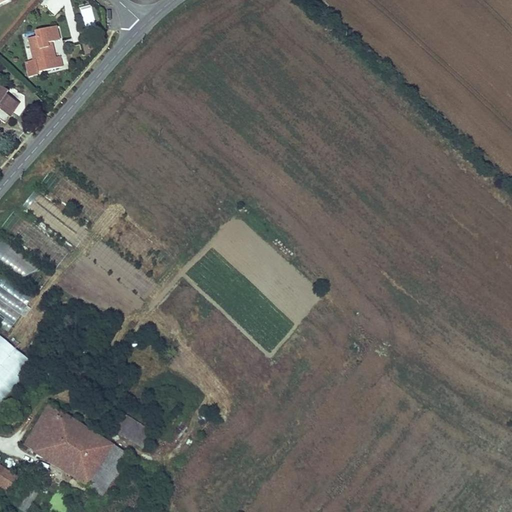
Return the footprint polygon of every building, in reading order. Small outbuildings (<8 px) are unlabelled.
[(79,9),(85,30),(97,27),(91,6),(79,9)] [(50,25),(53,38),(60,36),(57,24),(50,25)] [(33,59),(35,70),(37,69),(63,64),(60,55),(54,56),(50,38),(53,38),(50,25),(34,29),(35,35),(27,37),(33,59)] [(37,69),(35,70),(33,59),(24,61),(27,75),(38,73),(37,69)] [(8,89),(0,83),(0,108),(10,115),(19,102),(5,93),(8,89)] [(22,208),(69,241),(81,224),(34,191),(22,208)] [(0,263),(27,279),(36,264),(0,243),(0,263)] [(0,281),(0,320),(15,329),(32,300),(0,281)] [(0,405),(32,364),(0,338),(0,405)] [(19,442),(43,458),(50,447),(75,464),(68,474),(95,492),(122,453),(97,436),(100,431),(90,425),(87,430),(45,402),(19,442)] [(175,444),(182,442),(179,432),(157,437),(161,451),(176,448),(175,444)] [(50,447),(43,458),(68,474),(75,464),(50,447)] [(0,498),(14,475),(0,466),(0,498)] [(28,489),(18,510),(22,511),(28,511),(37,494),(28,489)]
